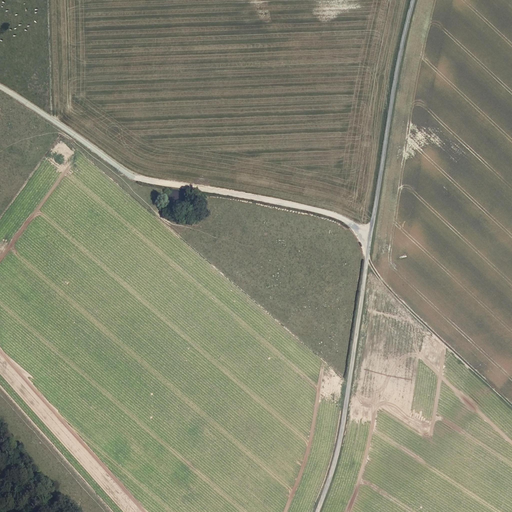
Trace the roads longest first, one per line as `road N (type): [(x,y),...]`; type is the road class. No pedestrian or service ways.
road 1 (unclassified): [(413,0),(347,400),(316,511)]
road 2 (track): [(370,237),(296,205),(136,177),(0,87)]
